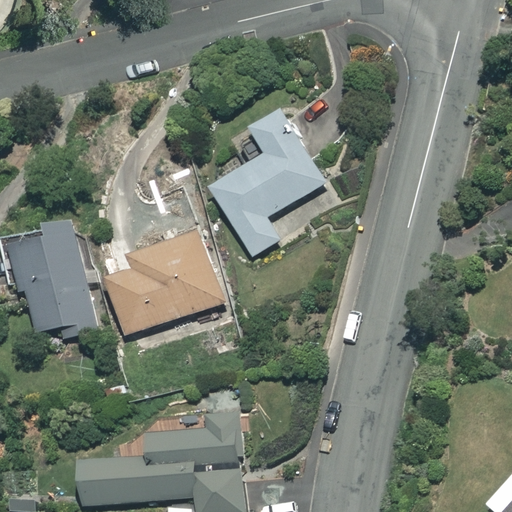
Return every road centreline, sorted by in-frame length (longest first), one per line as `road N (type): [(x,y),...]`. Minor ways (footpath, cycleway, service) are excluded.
road 1 (residential): [(348,511),(384,320),(468,0)]
road 2 (residential): [(329,0),(0,86)]
